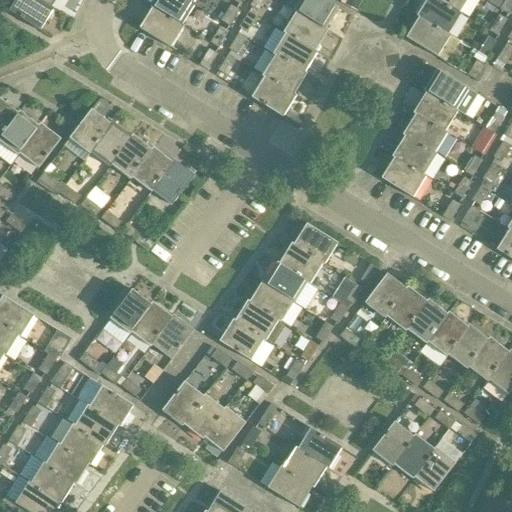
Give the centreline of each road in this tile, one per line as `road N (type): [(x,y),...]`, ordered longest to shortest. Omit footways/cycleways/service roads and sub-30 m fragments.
road 1 (residential): [(511,309),(267,154)]
road 2 (residential): [(267,154),(114,56),(100,35),(109,0)]
road 3 (residential): [(177,270),(267,154)]
